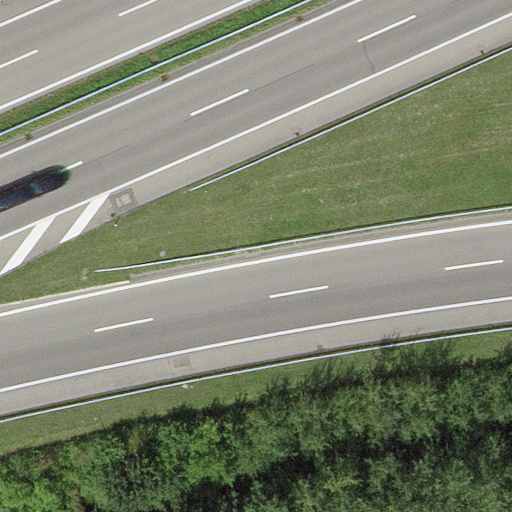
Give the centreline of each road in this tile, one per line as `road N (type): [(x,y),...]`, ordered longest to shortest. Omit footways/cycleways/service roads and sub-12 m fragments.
road 1 (motorway): [(0,355),(160,320),(511,263)]
road 2 (motorway): [(0,199),(461,0)]
road 3 (motorway): [(160,0),(0,69)]
